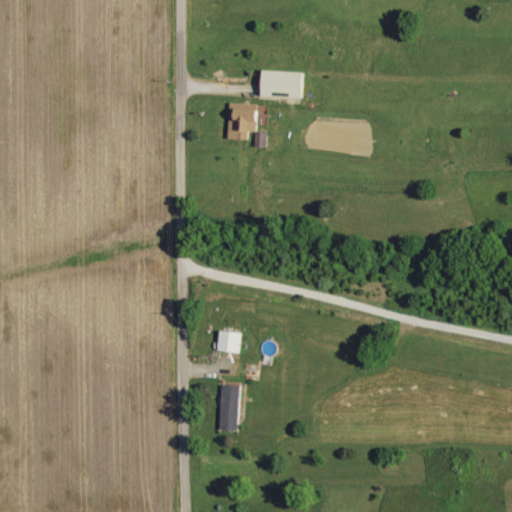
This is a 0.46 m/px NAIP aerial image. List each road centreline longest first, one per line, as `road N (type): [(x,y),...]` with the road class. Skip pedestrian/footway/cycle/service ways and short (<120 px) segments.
road 1 (residential): [(181,511),(181,0)]
road 2 (residential): [(180,263),(511,337)]
